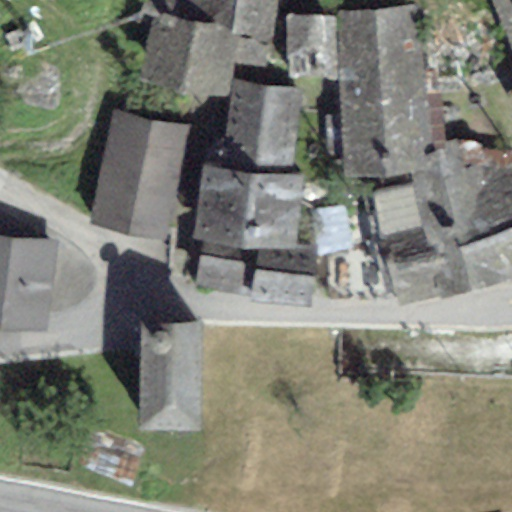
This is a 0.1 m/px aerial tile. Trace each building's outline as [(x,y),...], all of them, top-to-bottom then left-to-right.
[(270,0),(199,0),(197,10),(266,23),(270,0)] [(511,0),(491,0),(511,50),(511,0)] [(411,4),(330,14),(349,169),(430,159),(411,4)] [(234,23),(155,8),(143,70),(222,85),(234,23)] [(296,88),(236,80),(225,154),(286,162),(296,88)] [(189,125),(115,108),(91,214),(165,231),(189,125)] [(301,169),(204,156),(194,228),(291,242),(301,169)] [(511,215),(474,228),(458,158),(370,179),(388,237),(331,245),(333,292),(403,287),(492,273),(511,264),(511,215)] [(57,241),(0,232),(0,321),(44,328),(57,241)] [(314,264),(201,249),(197,277),(311,292),(314,264)] [(203,313),(137,315),(139,417),(205,415),(203,313)]
